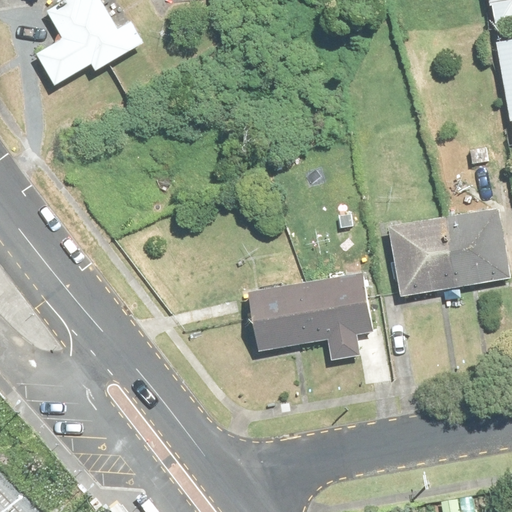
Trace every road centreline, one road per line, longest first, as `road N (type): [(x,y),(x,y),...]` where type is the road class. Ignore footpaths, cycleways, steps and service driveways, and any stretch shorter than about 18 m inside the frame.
road 1 (residential): [(0,201),(216,473)]
road 2 (residential): [(511,421),(216,473)]
